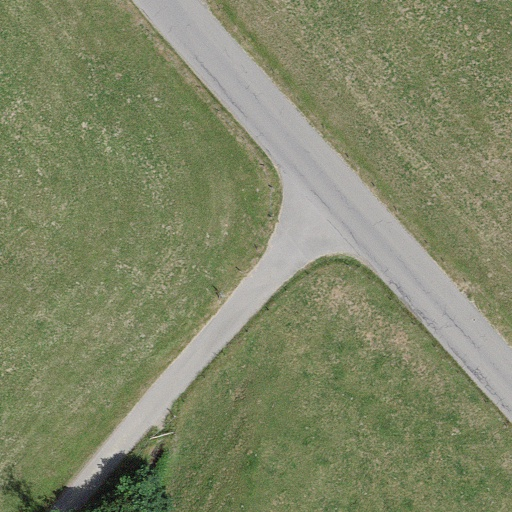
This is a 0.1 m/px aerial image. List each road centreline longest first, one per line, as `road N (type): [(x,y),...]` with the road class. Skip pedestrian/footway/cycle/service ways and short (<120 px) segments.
road 1 (unclassified): [(511,377),(151,0)]
road 2 (track): [(49,511),(83,459),(321,178)]
